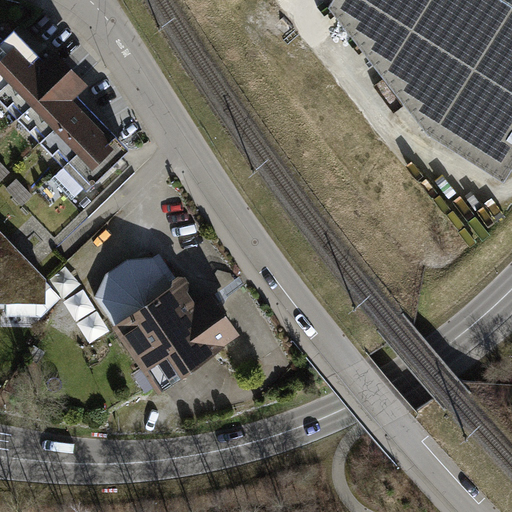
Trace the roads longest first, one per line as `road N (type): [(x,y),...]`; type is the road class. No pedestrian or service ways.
road 1 (residential): [(473,511),(314,329),(89,0)]
road 2 (secondary): [(511,290),(412,374),(284,433),(168,460),(0,457)]
